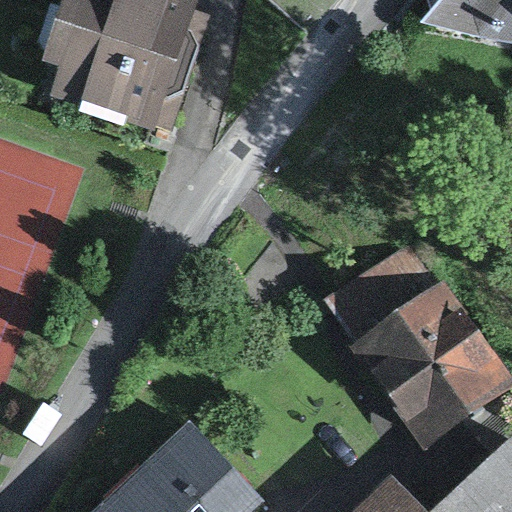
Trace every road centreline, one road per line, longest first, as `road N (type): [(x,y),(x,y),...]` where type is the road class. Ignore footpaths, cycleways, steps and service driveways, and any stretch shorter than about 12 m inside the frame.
road 1 (residential): [(20,511),(197,205)]
road 2 (residential): [(197,205),(373,0)]
road 3 (residential): [(197,205),(228,0)]
